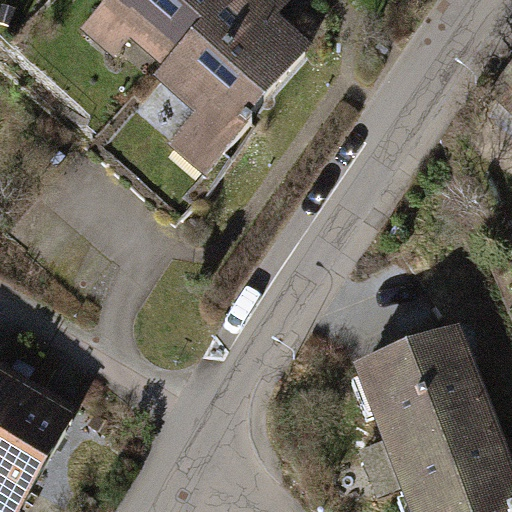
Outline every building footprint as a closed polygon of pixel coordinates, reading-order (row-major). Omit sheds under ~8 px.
[(144,25),(182,59),(233,0),(114,0),(107,8),(136,34),(144,25)] [(233,0),(182,59),(172,71),(210,105),(191,127),(225,157),(252,127),(247,122),(306,55),(260,15),(272,0),(233,0)] [(511,511),(511,488),(455,341),(362,377),(413,511),(511,511)] [(0,427),(21,392),(0,379),(0,427)] [(21,392),(0,427),(0,509),(4,511),(19,511),(73,422),(21,392)]
